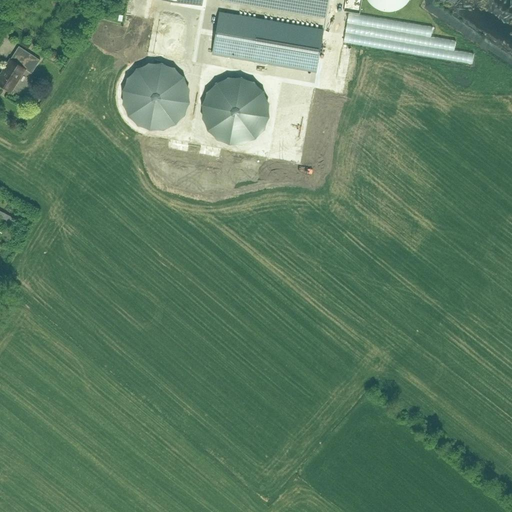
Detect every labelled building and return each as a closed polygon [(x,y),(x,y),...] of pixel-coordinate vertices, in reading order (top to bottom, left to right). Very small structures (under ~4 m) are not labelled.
[(397,9),(403,6),(407,1),(407,0),(367,0),(368,2),(373,7),(379,10),(385,11),(391,11),(397,9)] [(316,71),(323,31),(219,13),(212,53),(316,71)] [(12,61),(10,59),(0,74),(0,85),(10,92),(24,70),(29,73),(38,59),(28,53),(24,59),(14,53),(14,54),(15,55),(12,61)] [(156,68),(159,92),(157,94),(155,97),(156,100),(157,102),(160,104),(163,104),(166,102),(168,100),(168,96),(167,94),(164,92),(168,68),(166,68),(166,63),(161,62),(161,67),(156,68)] [(238,107),(236,109),(212,105),(211,109),(230,112),(230,114),(236,115),(238,117),(240,118),(244,118),(246,116),(248,114),(248,110),(246,108),(244,106),(240,106),(238,107)] [(0,210),(0,220),(9,226),(13,218),(0,210)]
